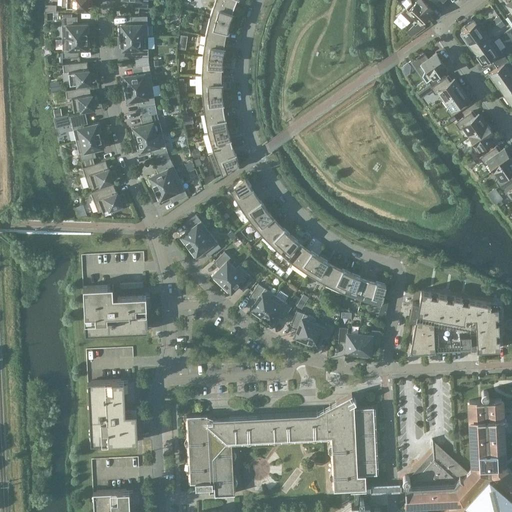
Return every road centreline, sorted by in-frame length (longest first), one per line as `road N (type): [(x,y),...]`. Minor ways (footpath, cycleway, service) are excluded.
road 1 (residential): [(385,373),(397,269),(366,261),(306,226),(281,200),(259,155)]
road 2 (residential): [(154,229),(111,100),(105,0)]
road 3 (residential): [(259,155),(243,66),(260,0)]
road 4 (unknown): [(403,372),(414,442),(435,429),(436,371)]
road 5 (residential): [(163,379),(287,375),(296,359)]
road 6 (residential): [(159,511),(155,415),(163,379)]
road 7 (residential): [(154,229),(259,155)]
